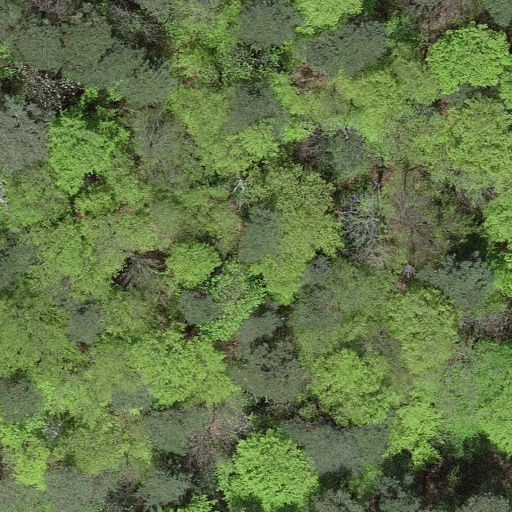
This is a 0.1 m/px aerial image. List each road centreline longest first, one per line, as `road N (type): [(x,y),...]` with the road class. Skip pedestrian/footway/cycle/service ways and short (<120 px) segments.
road 1 (track): [(511,225),(0,89)]
road 2 (track): [(511,454),(434,491),(280,511)]
